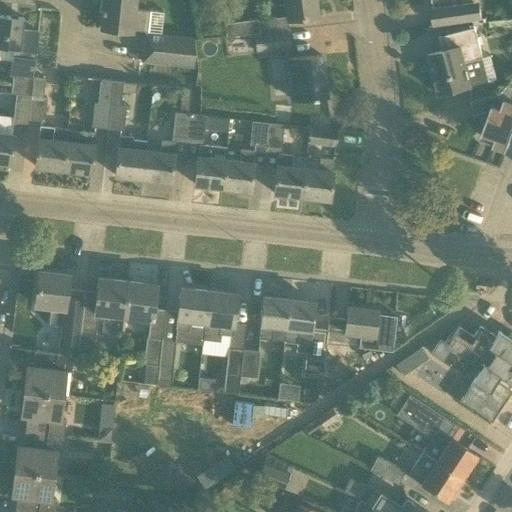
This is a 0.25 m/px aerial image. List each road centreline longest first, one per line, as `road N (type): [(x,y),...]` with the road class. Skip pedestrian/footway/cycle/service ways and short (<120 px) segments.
road 1 (tertiary): [(372,241),(5,203)]
road 2 (residential): [(372,241),(381,110),(367,0)]
road 3 (tertiary): [(511,260),(372,241)]
